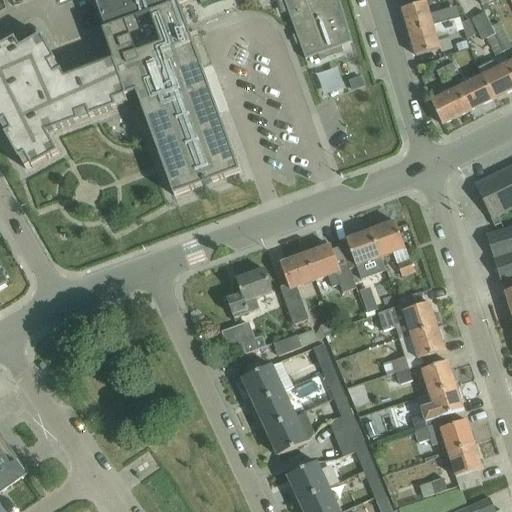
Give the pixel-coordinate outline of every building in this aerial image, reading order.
[(94,0),(106,31),(121,26),(128,45),(185,23),(179,5),(192,0),(199,0),(201,6),(217,0),(94,0)] [(283,0),(293,26),(341,8),(341,6),(338,0),(283,0)] [(409,34),(453,21),(450,11),(430,16),(426,4),(402,11),(409,34)] [(352,44),(341,8),(293,26),(305,61),(318,56),(320,61),(343,53),(341,48),(352,44)] [(505,53),(493,28),(491,29),(484,15),(472,21),(482,43),(486,41),(495,58),(505,53)] [(453,21),(409,34),(416,58),(440,51),(436,37),(456,32),(453,23),(453,21)] [(185,23),(128,45),(137,69),(122,75),(130,97),(137,94),(174,198),(240,174),(185,23)] [(500,25),(493,28),(505,53),(511,49),(500,25)] [(0,125),(6,122),(11,132),(5,136),(19,161),(25,157),(32,169),(58,155),(47,135),(79,123),(77,116),(87,112),(90,119),(117,110),(114,103),(130,97),(122,75),(137,69),(128,45),(121,26),(106,31),(103,32),(112,55),(62,73),(61,72),(54,76),(49,66),(56,62),(42,37),(20,49),(15,40),(0,48),(0,125)] [(511,92),(511,68),(510,65),(497,71),(493,63),(477,70),(481,79),(484,77),(495,101),(511,92)] [(436,74),(442,84),(459,76),(454,65),(436,74)] [(484,77),(481,79),(458,90),(469,113),(495,101),(484,77)] [(361,79),(349,83),(353,92),(364,88),(361,79)] [(469,113),(458,90),(432,102),(443,126),(469,113)] [(511,170),(477,187),(492,218),(490,219),(494,228),(501,225),(497,217),(511,209),(511,170)] [(396,224),(371,233),(381,260),(393,256),(402,279),(414,274),(396,224)] [(511,229),(487,237),(502,284),(511,280),(511,229)] [(371,233),(347,242),(357,269),(362,282),(386,273),(381,260),(371,233)] [(331,247),(306,257),(315,283),(328,278),(332,289),(339,286),(342,295),(356,291),(356,290),(349,271),(348,267),(339,270),(331,247)] [(315,283),(306,257),(281,266),(289,288),(280,291),(293,327),(308,322),(297,289),(315,283)] [(237,282),(242,296),(227,301),(233,318),(234,318),(235,320),(259,311),(256,301),(272,295),(264,272),(237,282)] [(396,329),(400,341),(438,329),(437,326),(441,324),(438,316),(434,317),(430,305),(424,307),(420,295),(397,303),(399,309),(378,316),(384,333),(396,329)] [(243,348),(246,357),(267,350),(262,339),(254,342),(248,326),(224,335),(230,352),(243,348)] [(406,359),(383,366),(387,378),(410,371),(409,370),(424,366),(422,361),(446,353),(438,329),(400,341),(406,359)] [(274,346),(278,358),(301,350),(297,338),(274,346)] [(323,375),(334,370),(324,347),(314,351),(323,375)] [(423,373),(431,397),(457,388),(449,364),(423,373)] [(243,381),(255,407),(284,393),(273,367),(243,381)] [(334,370),(323,375),(334,401),(345,396),(334,370)] [(410,371),(387,378),(384,378),(388,391),(413,383),(410,371)] [(412,421),(416,434),(441,426),(439,421),(464,412),(457,388),(431,397),(435,407),(422,411),(424,418),(412,421)] [(255,407),(267,432),(296,419),(284,393),(255,407)] [(345,396),(334,401),(342,420),(330,425),(344,459),(356,455),(365,475),(375,470),(345,396)] [(395,406),(375,410),(379,434),(399,430),(395,406)] [(296,419),(267,432),(279,458),(308,445),(296,419)] [(445,444),(449,456),(475,447),(468,423),(442,431),(441,426),(416,434),(419,445),(431,442),(432,448),(445,444)] [(0,443),(0,494),(24,478),(0,443)] [(475,447),(449,456),(460,493),(483,486),(478,472),(483,471),(475,447)] [(289,478),(300,504),(330,491),(318,465),(289,478)] [(365,475),(376,501),(386,496),(375,470),(365,475)] [(420,488),(423,501),(447,493),(444,481),(420,488)] [(300,504),(304,511),(339,511),(330,491),(300,504)] [(392,511),(386,496),(376,501),(380,511),(392,511)] [(465,511),(463,511),(495,511),(490,500),(465,511)]
